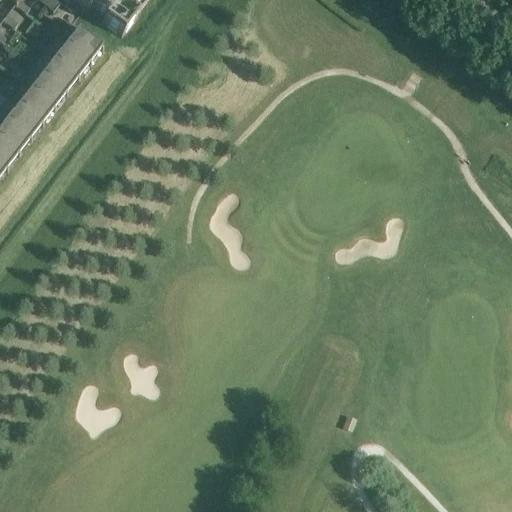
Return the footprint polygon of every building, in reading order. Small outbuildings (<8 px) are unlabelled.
[(53,0),(34,0),(52,14),(52,15),(60,5),(53,0)] [(71,0),(87,12),(90,8),(103,18),(99,24),(121,42),(139,19),(136,17),(149,0),(71,0)] [(14,7),(25,16),(29,11),(18,2),(14,7)] [(6,17),(2,22),(13,31),(17,26),(6,17)] [(104,52),(99,49),(67,23),(66,24),(67,25),(55,40),(91,68),(92,68),(88,65),(99,51),(102,54),(104,52)] [(90,69),(91,68),(55,40),(43,55),(79,83),(80,83),(76,80),(87,67),(90,69)] [(79,84),(79,83),(43,55),(31,70),(67,99),(68,98),(65,95),(75,82),(79,84)] [(67,99),(31,70),(19,85),(56,114),(56,113),(53,110),(63,97),(67,99)] [(55,115),(56,114),(19,85),(8,100),(44,129),(44,128),(41,125),(51,112),(55,115)] [(43,130),(44,129),(8,100),(0,110),(0,118),(32,144),(32,143),(29,140),(40,127),(43,130)] [(31,145),(32,144),(0,118),(0,143),(20,159),(21,158),(17,155),(28,142),(31,145)] [(19,160),(20,159),(0,143),(0,167),(8,174),(9,173),(5,171),(16,157),(19,160)] [(7,175),(8,174),(0,167),(0,177),(4,172),(7,175)]
